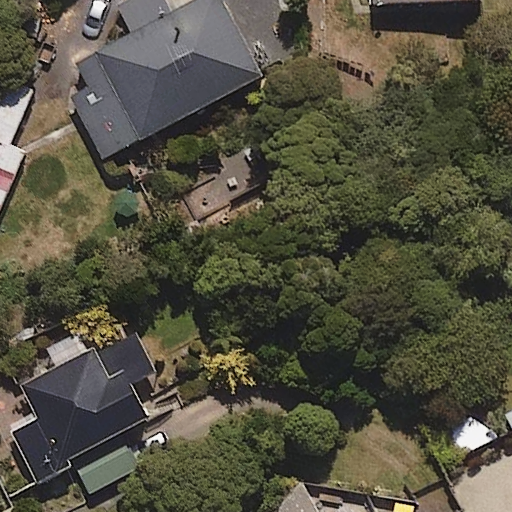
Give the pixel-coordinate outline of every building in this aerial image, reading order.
[(104,157),(260,74),(220,0),(123,0),(120,2),(134,28),(77,58),(91,84),(71,95),(104,157)] [(32,87),(3,75),(0,80),(0,205),(24,150),(9,143),(32,87)] [(134,331),(90,354),(77,330),(46,347),(55,365),(22,382),(40,416),(13,430),(39,480),(72,462),(89,493),(138,467),(119,431),(147,416),(130,383),(155,370),(134,331)] [(451,458),(511,430),(511,396),(488,411),(440,433),(451,458)] [(319,511),(307,483),(269,511),(319,511)] [(15,511),(12,503),(0,509),(0,511),(15,511)]
